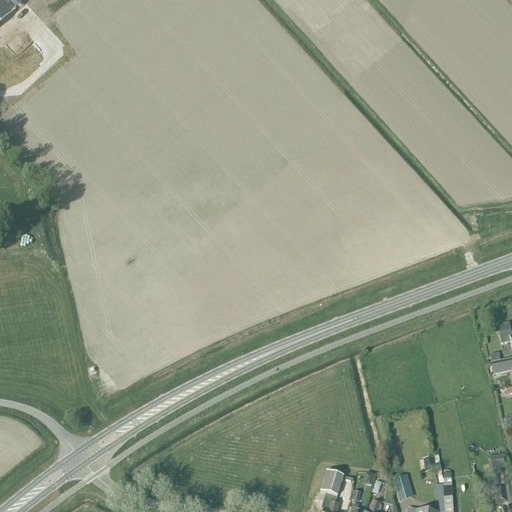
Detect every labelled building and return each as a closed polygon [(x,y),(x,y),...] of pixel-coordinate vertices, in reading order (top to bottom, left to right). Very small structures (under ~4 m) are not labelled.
[(0,0),(0,23),(15,10),(5,0),(0,0)] [(490,335),(498,333),(497,326),(488,328),(490,335)] [(511,337),(511,338),(510,331),(498,333),(501,345),(511,343),(511,349),(511,337)] [(511,358),(491,363),(493,376),(494,376),(493,372),(499,371),(500,374),(511,371),(511,358)] [(504,456),(487,459),(488,471),(506,468),(504,456)] [(433,458),(422,460),(425,473),(435,471),(433,458)] [(336,511),(339,506),(334,504),(343,478),(326,473),(320,493),(325,495),(321,509),(323,510),(322,511),(336,511)] [(407,487),(402,489),(398,478),(393,479),(399,501),(411,498),(407,487)] [(443,480),(444,511),(452,511),(451,479),(443,480)] [(511,497),(509,479),(504,480),(505,488),(492,489),(495,505),(511,502),(511,497)] [(351,501),(358,504),(361,494),(353,492),(351,501)] [(377,511),(379,505),(372,502),(368,511),(377,511)]
